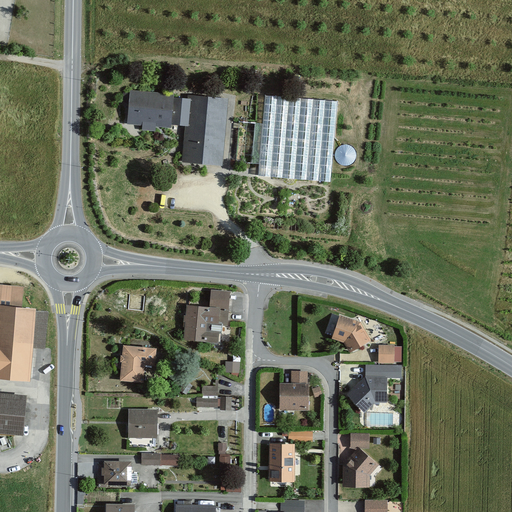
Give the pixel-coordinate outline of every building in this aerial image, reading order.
[(173,96),(129,92),(127,124),(142,125),(142,132),(153,133),(154,128),(170,129),(170,126),(172,99),(173,96)] [(227,100),(187,97),(187,100),(185,127),(182,163),(221,166),(227,100)] [(187,100),(172,99),(170,126),(185,127),(187,100)] [(302,101),(280,99),(275,173),(297,174),(302,101)] [(21,288),(0,286),(0,307),(20,309),(21,288)] [(209,308),(185,306),(183,340),(217,342),(218,333),(221,334),(221,326),(227,327),(229,293),(210,292),(209,308)] [(0,378),(30,381),(32,349),(44,350),(47,314),(34,313),(34,310),(20,309),(0,307),(0,378)] [(370,341),(359,324),(339,318),(331,339),(344,344),(350,352),(370,341)] [(122,347),(119,381),(142,383),(144,365),(153,366),(155,349),(122,347)] [(393,347),(378,347),(378,364),(393,364),(393,347)] [(239,364),(225,363),(225,374),(239,374),(239,364)] [(400,367),(365,367),(365,378),(385,378),(400,378),(400,367)] [(365,378),(346,396),(364,413),(374,403),(385,403),(385,378),(365,378)] [(185,382),(178,390),(185,395),(192,387),(185,382)] [(307,385),(279,385),(279,411),(306,411),(307,385)] [(202,387),(202,396),(216,396),(217,387),(202,387)] [(311,390),(314,399),(321,396),(318,388),(311,390)] [(0,394),(0,434),(21,436),(25,397),(0,394)] [(230,399),(220,398),(219,411),(230,411),(230,399)] [(217,404),(196,403),(196,412),(216,413),(217,404)] [(156,410),(128,410),(128,438),(156,438),(156,410)] [(350,435),(350,448),(368,448),(368,435),(350,435)] [(292,445),(269,445),(268,481),(292,481),(292,445)] [(377,466),(358,449),(342,466),(343,486),(368,486),(368,475),(377,466)] [(161,457),(141,456),(141,465),(160,466),(161,457)] [(130,462),(104,462),(104,484),(129,485),(130,462)]
